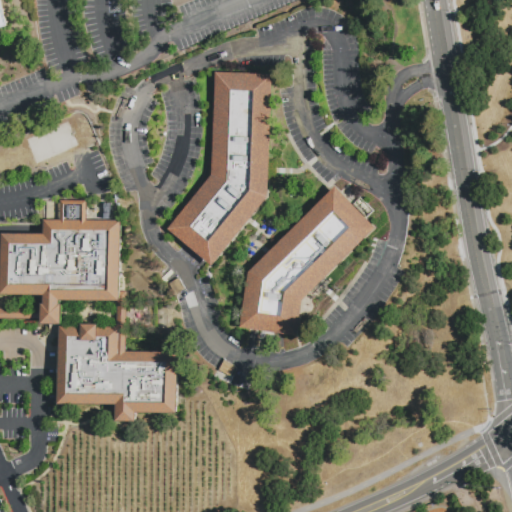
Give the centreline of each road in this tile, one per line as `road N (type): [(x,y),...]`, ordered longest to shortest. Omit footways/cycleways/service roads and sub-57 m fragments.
road 1 (tertiary): [(437,0),(492,306)]
road 2 (secondary): [(511,422),(341,511)]
